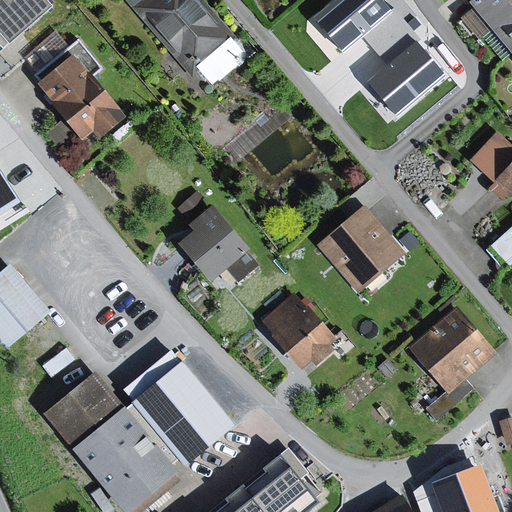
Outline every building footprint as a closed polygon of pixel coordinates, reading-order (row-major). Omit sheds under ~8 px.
[(0,0),(0,36),(10,47),(53,8),(45,0),(0,0)] [(125,0),(193,79),(200,73),(212,86),(245,57),(230,40),(234,36),(218,17),(212,22),(193,0),(125,0)] [(333,18),(353,1),(352,0),(323,0),(292,26),(311,48),(338,25),(333,18)] [(354,0),(353,1),(333,18),(338,25),(369,61),(406,30),(380,0),(354,0)] [(511,0),(473,0),(472,1),(468,5),(511,57),(511,0)] [(38,84),(37,85),(52,104),(50,105),(81,143),(93,133),(99,141),(127,119),(94,78),(104,70),(80,40),(33,77),(38,84)] [(511,146),(497,132),(469,161),(509,197),(511,194),(511,226),(487,251),(506,270),(511,264),(511,146)] [(41,209),(8,168),(0,174),(0,185),(28,219),(41,209)] [(197,191),(177,209),(184,217),(205,199),(197,191)] [(192,232),(176,246),(210,285),(226,270),(238,284),(260,266),(248,253),(250,251),(211,206),(187,227),(192,232)] [(365,208),(317,247),(358,296),(405,258),(365,208)] [(63,216),(20,259),(32,271),(75,227),(63,216)] [(417,242),(409,233),(400,240),(409,250),(417,242)] [(9,266),(0,274),(0,346),(5,352),(50,314),(9,266)] [(305,308),(294,295),(261,323),(273,337),(271,338),(300,372),(311,363),(315,369),(335,352),(330,347),(337,341),(307,306),(305,308)] [(497,355),(457,307),(408,348),(446,393),(425,410),(436,423),(475,390),(467,380),(497,355)] [(27,378),(36,390),(76,360),(67,348),(27,378)] [(398,371),(388,360),(376,370),(386,382),(398,371)] [(182,385),(171,371),(146,392),(217,476),(260,440),(200,370),(182,385)] [(95,374),(43,416),(121,511),(143,511),(180,483),(175,477),(177,475),(95,374)] [(511,445),(511,418),(499,423),(506,447),(511,445)] [(296,449),(210,511),(310,511),(332,497),(296,449)] [(477,511),(459,471),(421,488),(428,503),(425,504),(429,511),(477,511)] [(411,511),(402,496),(374,511),(411,511)]
